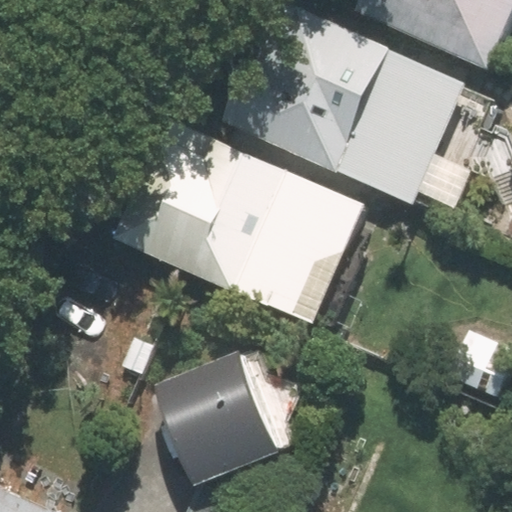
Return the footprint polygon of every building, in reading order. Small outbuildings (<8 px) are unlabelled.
[(511,0),(359,0),(350,21),(490,81),(511,30),(511,0)] [(440,158),(470,90),(272,4),(217,131),(414,217),(420,205),(455,220),(476,173),(440,158)] [(366,214),(162,127),(110,248),(315,335),(366,214)] [(495,407),(511,361),(511,340),(474,326),(450,390),(495,407)] [(303,457),(262,353),(166,391),(207,494),(303,457)] [(26,511),(0,501),(0,511),(26,511)]
